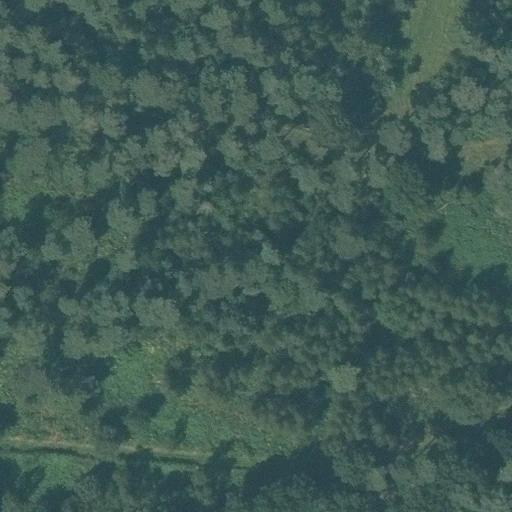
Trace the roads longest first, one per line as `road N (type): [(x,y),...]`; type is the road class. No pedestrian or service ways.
road 1 (track): [(511,388),(398,425),(220,439),(0,428)]
road 2 (track): [(308,511),(511,450)]
